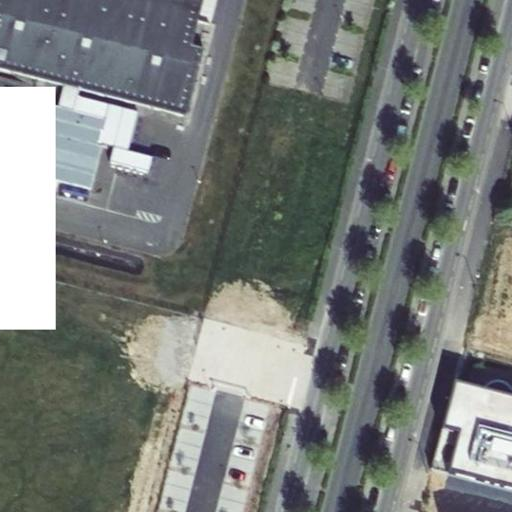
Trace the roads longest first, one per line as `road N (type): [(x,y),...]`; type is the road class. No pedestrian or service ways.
road 1 (residential): [(422,0),(290,511)]
road 2 (residential): [(384,511),(511,17)]
